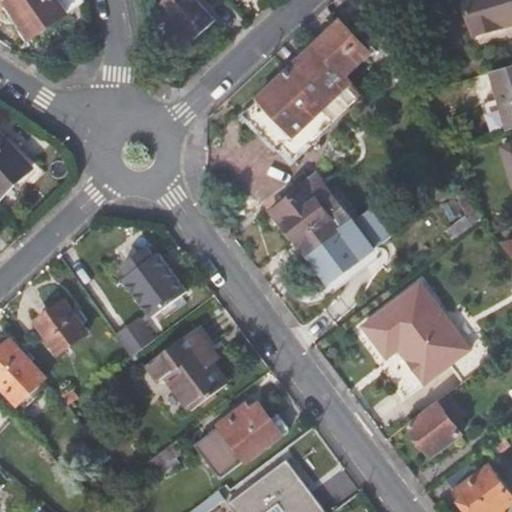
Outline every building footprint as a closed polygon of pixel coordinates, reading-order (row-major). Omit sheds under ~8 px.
[(86,1),(85,0),(7,0),(35,39),(86,1)] [(167,0),(166,2),(174,10),(183,21),(178,25),(169,34),(186,50),(219,20),(200,0),(167,0)] [(511,0),(464,0),(476,36),(511,24),(511,19),(511,0)] [(169,15),(178,25),(183,21),(174,10),(169,15)] [(280,148),(293,161),(362,94),(346,76),(371,51),(341,18),(244,115),(277,150),(280,148)] [(500,99),(510,130),(511,129),(511,67),(492,74),(500,99)] [(510,130),(500,99),(483,105),(493,136),(510,130)] [(36,168),(0,128),(0,197),(2,200),(36,168)] [(274,209),(317,262),(362,228),(337,195),(330,201),(311,178),(274,209)] [(447,230),(454,239),(482,218),(468,189),(458,194),(467,215),(447,230)] [(377,246),(362,228),(317,262),(332,281),(377,246)] [(126,236),(121,254),(138,259),(143,241),(126,236)] [(158,252),(125,278),(152,318),(188,292),(158,252)] [(420,282),(362,325),(386,357),(402,346),(406,353),(403,355),(424,383),(448,365),(470,349),(420,282)] [(66,300),(36,321),(60,354),(89,332),(66,300)] [(131,348),(154,331),(142,316),(119,333),(131,348)] [(198,327),(148,364),(160,380),(167,376),(192,410),(230,382),(205,349),(211,345),(198,327)] [(10,338),(0,347),(0,382),(19,404),(46,376),(10,338)] [(470,349),(448,365),(461,382),(488,363),(475,345),(470,349)] [(73,386),(63,395),(69,404),(79,396),(73,386)] [(439,401),(409,424),(433,457),(463,434),(446,410),(455,404),(449,395),(440,402),(439,401)] [(220,427),(197,444),(222,476),(244,461),(247,463),(285,435),(260,401),(250,408),(246,404),(217,424),(220,427)] [(446,410),(454,421),(463,414),(455,404),(446,410)] [(187,450),(180,440),(155,458),(166,474),(183,462),(179,456),(187,450)] [(229,502),(225,497),(204,511),(327,511),(288,459),(229,502)] [(478,472),(469,460),(445,478),(470,511),(495,511),(511,499),(511,491),(490,463),(478,472)] [(225,496),(201,511),(204,511),(225,497),(225,496)]
